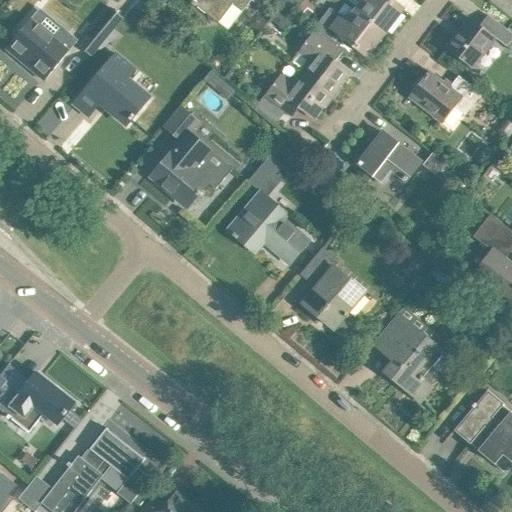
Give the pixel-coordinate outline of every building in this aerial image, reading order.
[(269,0),(188,0),(191,2),(190,4),(194,7),(195,5),(214,20),(229,2),(242,11),(250,0),(268,0),(269,0)] [(403,9),(390,0),(364,0),(356,10),(385,32),(403,9)] [(91,56),(122,18),(110,8),(78,46),(91,56)] [(367,55),(385,32),(356,10),(347,22),(340,17),(338,20),(326,12),(314,28),(341,49),(348,41),(367,55)] [(470,68),(494,37),(506,47),(511,39),(511,34),(487,15),(480,25),(471,18),(447,49),(470,68)] [(19,33),(6,48),(7,49),(11,44),(24,55),(20,60),(21,61),(25,56),(34,64),(30,69),(44,81),(57,65),(69,51),(78,42),(68,34),(60,44),(31,19),(19,33)] [(349,74),(335,63),(343,52),(341,50),(341,49),(314,28),(313,29),(314,30),(297,52),(308,60),(300,71),(334,97),(342,87),(340,86),(349,74)] [(150,98),(128,79),(135,71),(115,54),(92,80),(93,82),(89,87),(76,102),(75,102),(74,103),(89,116),(90,115),(90,114),(101,101),(107,106),(106,107),(127,125),(131,120),(135,116),(150,98)] [(326,108),(334,97),(300,71),(290,83),(280,76),(264,97),(276,106),(292,118),(300,107),(315,118),(324,106),(326,108)] [(465,115),(482,95),(474,88),(459,76),(450,87),(430,72),(427,75),(426,74),(423,78),(424,78),(410,98),(426,110),(441,122),(454,106),(465,115)] [(182,142),(190,133),(199,122),(182,107),(165,127),(181,141),(182,142)] [(511,122),(507,119),(497,132),(507,139),(511,132),(511,122)] [(421,162),(383,132),(372,147),(369,145),(360,157),(362,159),(358,164),(373,175),(382,182),(392,170),(406,181),(410,175),(421,162)] [(201,158),(209,149),(190,133),(182,142),(181,141),(151,176),(188,207),(197,195),(198,196),(201,193),(200,192),(208,183),(215,189),(225,178),(201,158)] [(456,171),(433,153),(423,165),(446,183),(456,171)] [(287,214),(262,193),(283,167),(270,155),(247,181),(260,192),(255,198),(228,230),(233,234),(232,235),(237,239),(237,238),(255,252),(266,239),(276,247),(273,249),(290,263),(308,241),(282,219),(287,214)] [(442,209),(436,216),(443,222),(448,215),(442,209)] [(511,265),(504,259),(511,249),(511,232),(504,226),(490,215),(472,238),(491,252),(474,275),(506,300),(511,303),(511,265)] [(346,313),(365,291),(354,282),(353,283),(334,268),(339,262),(322,248),(305,269),(321,283),(307,299),(323,313),(319,317),(333,329),(333,328),(346,339),(357,325),(349,318),(350,317),(346,313)] [(427,251),(410,257),(415,271),(431,266),(427,251)] [(439,270),(433,277),(442,286),(448,278),(439,270)] [(418,276),(409,286),(416,292),(424,282),(418,276)] [(442,374),(430,364),(441,350),(397,314),(373,343),(394,361),(385,372),(419,401),(442,374)] [(37,373),(28,383),(6,366),(0,374),(0,387),(4,391),(0,396),(0,406),(9,414),(7,416),(9,417),(11,415),(30,431),(44,413),(58,424),(74,402),(37,373)] [(511,461),(511,414),(502,406),(504,404),(487,391),(476,404),(475,403),(472,406),(474,407),(454,430),(470,444),(473,441),(489,455),(487,458),(503,472),(511,461)] [(131,503),(142,490),(151,478),(150,478),(138,468),(145,458),(144,457),(143,458),(108,430),(108,429),(106,428),(90,449),(91,450),(84,460),(78,455),(69,467),(66,465),(64,468),(67,470),(53,488),(37,476),(19,499),(36,511),(42,503),(54,511),(74,511),(103,475),(99,472),(107,463),(129,480),(118,493),(131,503)] [(7,475),(0,482),(0,483),(15,496),(25,483),(10,471),(7,475)] [(142,490),(134,502),(140,506),(149,495),(142,490)] [(199,511),(194,507),(193,508),(191,506),(189,510),(176,499),(178,496),(176,494),(166,507),(154,497),(153,497),(154,498),(142,511),(199,511)] [(10,503),(3,511),(13,511),(17,508),(10,503)]
